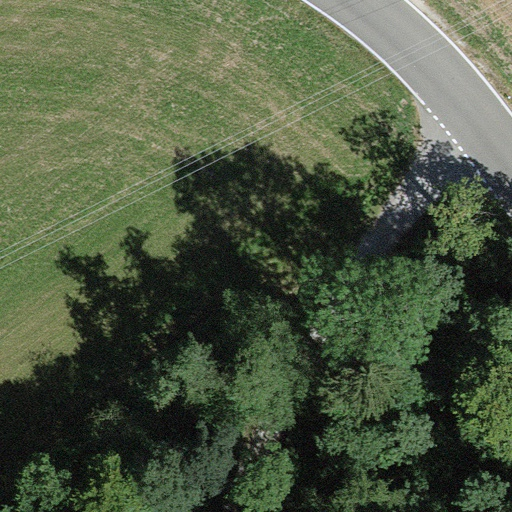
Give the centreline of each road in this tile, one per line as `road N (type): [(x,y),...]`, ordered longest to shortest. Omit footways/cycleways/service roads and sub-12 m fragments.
road 1 (track): [(452,91),(238,511)]
road 2 (tertiary): [(343,0),(387,25),(452,91),(511,188)]
